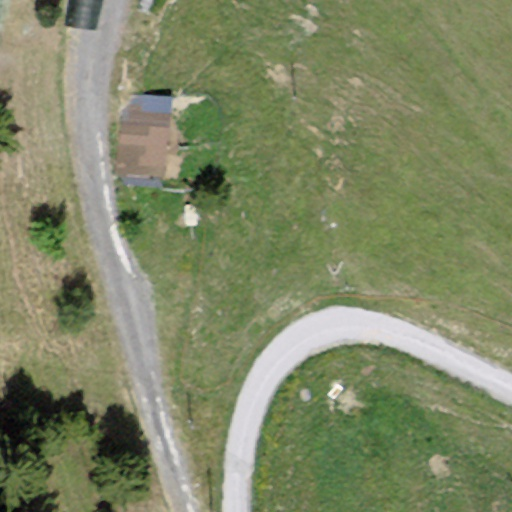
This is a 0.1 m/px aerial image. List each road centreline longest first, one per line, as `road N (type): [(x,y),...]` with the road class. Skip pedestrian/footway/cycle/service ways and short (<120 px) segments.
road 1 (track): [(181,511),(84,149),(83,83),(110,0)]
road 2 (track): [(511,396),(396,345),(351,335),(315,341),(277,363),(254,403),(236,511)]
